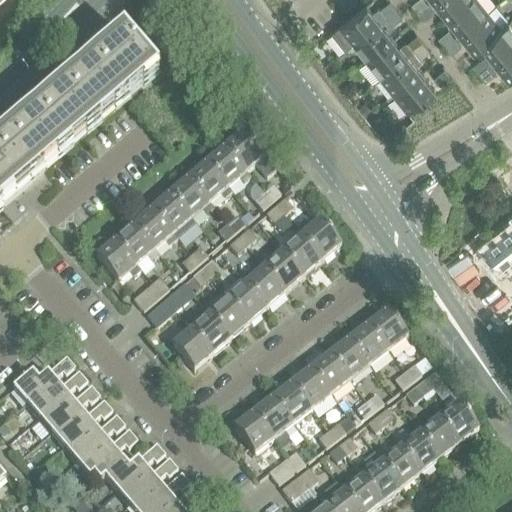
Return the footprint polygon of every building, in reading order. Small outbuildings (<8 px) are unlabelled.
[(414,0),(409,5),(414,11),(424,4),(420,0),(414,0)] [(430,0),(444,16),(463,0),(430,0)] [(463,0),(444,16),(457,33),(485,11),(475,0),(463,0)] [(377,10),(382,15),(392,8),(387,2),(377,10)] [(342,50),(350,44),(348,43),(376,20),(363,4),(328,33),(342,50)] [(431,13),(424,4),(414,11),(422,21),(431,13)] [(399,17),(392,8),(382,15),(390,25),(399,17)] [(498,27),(485,11),(457,33),(472,51),(479,45),(479,44),(478,44),(498,28),(498,27)] [(348,43),(350,44),(362,59),(390,37),(376,20),(348,43)] [(479,45),(492,61),(511,44),(511,28),(506,21),(498,27),(498,28),(478,44),(479,44),(479,45)] [(436,38),(442,45),(451,38),(445,30),(436,38)] [(404,43),(410,50),(419,42),(413,35),(404,43)] [(362,59),(376,76),(404,54),(390,37),(362,59)] [(458,46),(451,38),(442,45),(449,54),(458,46)] [(0,213),(156,78),(123,40),(0,146),(0,213)] [(427,51),(419,42),(410,50),(417,59),(427,51)] [(506,78),(511,72),(511,44),(492,61),(506,78)] [(376,76),(390,93),(417,71),(404,54),(376,76)] [(469,65),(476,73),(486,65),(479,57),(469,65)] [(493,74),(486,65),(476,73),(483,82),(493,74)] [(438,85),(447,77),(441,70),(432,77),(438,85)] [(432,89),(417,71),(390,93),(405,112),(432,89)] [(365,102),(357,108),(364,117),(372,111),(365,102)] [(243,137),(223,153),(244,179),(246,178),(255,170),(266,183),(275,175),(243,137)] [(223,153),(205,169),(226,194),(229,192),(238,184),(242,189),(250,182),(246,178),(244,179),(223,153)] [(225,203),(230,198),(233,196),(229,192),(226,194),(205,169),(187,184),(209,209),(221,198),(225,203)] [(187,184),(169,200),(190,225),(192,224),(201,215),(205,220),(213,213),(209,209),(187,184)] [(272,190),(262,199),(269,208),(279,199),(272,190)] [(260,216),(269,208),(262,199),(253,207),(260,216)] [(187,235),(194,229),(196,228),(192,224),(190,225),(169,200),(150,216),(172,241),(173,240),(184,231),(187,235)] [(284,204),(274,213),(282,222),(292,214),(284,204)] [(272,230),(282,222),(274,213),(264,221),(272,230)] [(150,216),(132,231),(154,256),(156,255),(164,248),(168,252),(177,245),(173,240),(172,241),(150,216)] [(237,220),(226,229),(234,238),(245,229),(237,220)] [(302,231),(295,238),(320,268),(340,251),(318,225),(306,236),(302,231)] [(484,246),(482,247),(497,266),(499,265),(498,264),(508,257),(511,261),(511,226),(511,227),(511,226),(484,247),(484,246)] [(226,245),(234,238),(226,229),(218,236),(226,245)] [(132,231),(115,246),(136,272),(138,270),(148,262),(151,266),(159,259),(156,255),(154,256),(132,231)] [(249,234),(238,243),(246,252),(257,243),(249,234)] [(293,247),(281,258),(302,283),(320,268),(295,238),(289,243),(293,247)] [(238,259),(246,252),(238,243),(230,250),(238,259)] [(134,281),(140,276),(142,275),(138,270),(136,272),(115,246),(96,262),(117,288),(130,277),(134,281)] [(200,252),(189,261),(197,270),(208,260),(200,252)] [(281,258),(263,273),(285,298),(302,283),(281,258)] [(189,277),(197,270),(189,261),(181,268),(189,277)] [(212,265),(201,275),(208,284),(220,274),(212,265)] [(263,273),(245,289),(266,314),(285,298),(263,273)] [(201,290),(208,284),(201,275),(193,282),(201,290)] [(482,290),(505,320),(511,314),(511,301),(495,280),(482,290)] [(158,283),(151,290),(150,290),(160,302),(161,301),(168,295),(158,283)] [(245,289),(226,305),(248,330),(266,314),(245,289)] [(143,317),(161,301),(160,302),(150,290),(151,290),(133,305),(143,317)] [(172,299),(165,306),(164,306),(174,318),(182,312),(172,299)] [(226,305),(209,320),(230,345),(248,330),(226,305)] [(157,333),(174,318),(164,306),(165,306),(147,321),(157,333)] [(193,334),(191,335),(212,361),(230,345),(209,320),(205,315),(189,329),(193,334)] [(386,316),(367,330),(388,357),(407,342),(386,316)] [(367,330),(349,344),(369,371),(388,357),(367,330)] [(193,377),(212,361),(191,335),(172,352),(193,377)] [(349,344),(329,359),(350,386),(369,371),(349,344)] [(329,359),(310,374),(331,401),(350,386),(329,359)] [(13,394),(25,409),(44,393),(50,400),(60,392),(53,384),(61,377),(64,380),(74,372),(65,362),(47,377),(38,385),(32,378),(13,394)] [(412,371),(403,378),(411,388),(420,381),(412,371)] [(310,374),(291,389),(312,415),(331,401),(310,374)] [(77,377),(60,392),(50,400),(44,393),(25,409),(38,424),(57,408),(63,415),(72,407),(65,399),(74,392),(76,395),(86,387),(77,377)] [(401,396),(411,388),(403,378),(393,386),(401,396)] [(433,378),(424,385),(431,395),(434,399),(447,415),(457,408),(433,378)] [(424,385),(414,392),(422,402),(431,395),(424,385)] [(291,389),(273,403),(293,430),(312,415),(291,389)] [(90,392),(72,407),(63,415),(57,408),(38,424),(50,438),(69,422),(75,430),(84,422),(78,414),(86,407),(89,410),(99,402),(90,392)] [(412,410),(422,402),(414,392),(404,400),(412,410)] [(431,395),(422,402),(425,406),(434,399),(431,395)] [(377,398),(365,407),(373,417),(384,408),(377,398)] [(273,403),(253,418),(274,444),(281,454),(287,449),(288,441),(284,436),(293,430),(273,403)] [(103,406),(84,422),(75,430),(69,422),(50,438),(63,453),(81,437),(87,444),(97,436),(90,428),(99,421),(101,424),(111,416),(103,406)] [(365,423),(373,417),(365,407),(357,413),(365,423)] [(447,415),(437,423),(458,450),(477,435),(457,408),(447,415)] [(388,413),(377,422),(384,432),(396,423),(388,413)] [(253,460),(274,444),(253,418),(233,434),(253,460)] [(115,421),(97,436),(87,444),(81,437),(63,453),(75,467),(94,451),(100,459),(109,451),(103,443),(111,436),(114,439),(123,431),(115,421)] [(347,421),(338,428),(346,438),(355,431),(347,421)] [(376,438),(384,432),(377,422),(368,428),(376,438)] [(437,423),(419,437),(440,464),(458,450),(437,423)] [(338,428),(327,436),(335,446),(346,438),(338,428)] [(128,436),(109,451),(100,459),(94,451),(75,467),(88,483),(93,479),(99,486),(103,482),(123,465),(122,464),(121,465),(115,458),(123,450),(126,453),(136,445),(128,436)] [(326,453),(335,446),(327,436),(319,443),(326,453)] [(419,437),(400,452),(420,479),(440,464),(419,437)] [(350,442),(339,451),(346,461),(357,452),(350,442)] [(129,472),(123,465),(103,482),(115,496),(134,480),(140,487),(149,480),(143,472),(151,464),(154,468),(164,459),(155,449),(137,465),(129,472)] [(338,467),(346,461),(339,451),(330,457),(338,467)] [(400,452),(381,467),(401,494),(420,479),(400,452)] [(296,476),(297,476),(304,470),(294,458),(287,463),(286,464),(296,476)] [(277,491),(296,476),(286,464),(287,463),(267,478),(277,491)] [(168,464),(149,480),(140,487),(134,480),(115,496),(128,511),(147,495),(153,502),(162,494),(155,486),(164,479),(166,482),(176,474),(168,464)] [(381,467),(362,481),(382,509),(401,494),(381,467)] [(309,493),(317,487),(307,475),(300,480),(299,481),(309,493)] [(180,479),(162,494),(153,502),(147,495),(128,511),(155,511),(159,509),(161,511),(170,511),(174,509),(168,501),(176,494),(179,497),(188,489),(180,479)] [(290,508),(309,493),(299,481),(300,480),(280,495),(290,508)] [(362,481),(343,496),(355,511),(377,511),(382,509),(362,481)] [(355,511),(343,496),(324,511),(355,511)] [(183,501),(174,509),(170,511),(161,511),(159,509),(155,511),(184,511),(189,508),(183,501)] [(87,511),(80,503),(70,511),(87,511)]
